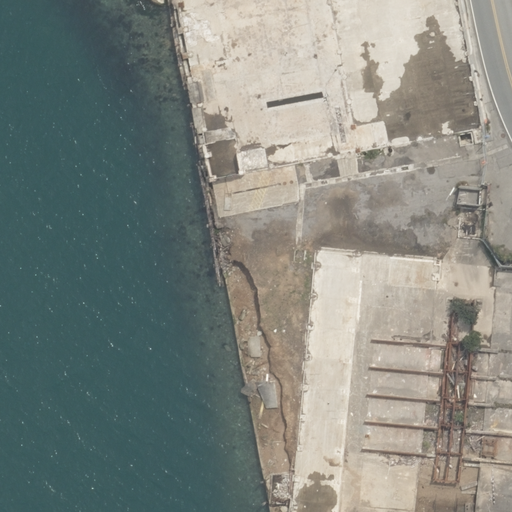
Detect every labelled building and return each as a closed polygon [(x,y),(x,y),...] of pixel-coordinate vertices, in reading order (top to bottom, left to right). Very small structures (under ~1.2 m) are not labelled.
[(486,131),(460,0),(170,0),(213,220),(303,202),(296,168),(486,131)] [(460,235),(487,237),(489,206),(462,204),(460,235)] [(453,240),(454,211),(382,206),(379,251),(452,255),(453,240)] [(316,244),(291,511),(339,511),(363,248),(316,244)] [(390,284),(449,289),(452,259),(392,254),(390,284)] [(511,271),(496,271),(494,316),(511,316),(511,271)] [(511,334),(502,334),(500,378),(511,378),(511,334)]
